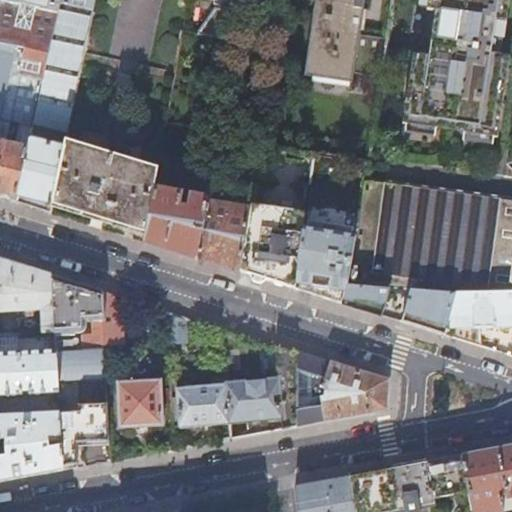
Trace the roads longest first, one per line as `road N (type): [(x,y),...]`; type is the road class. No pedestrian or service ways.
road 1 (residential): [(0,228),(416,359)]
road 2 (residential): [(412,433),(0,511)]
